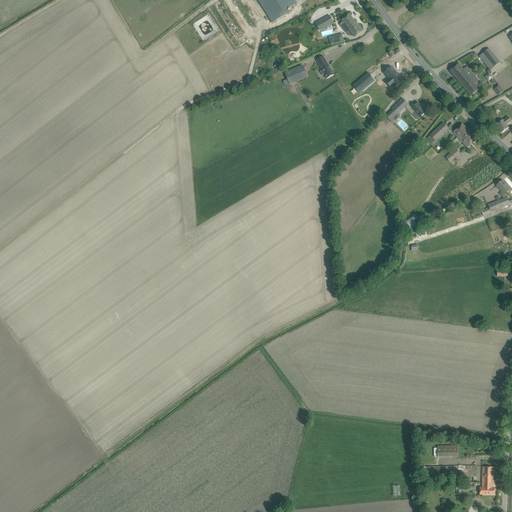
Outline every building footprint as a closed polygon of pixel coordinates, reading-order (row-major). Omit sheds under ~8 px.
[(258,0),(273,23),(290,12),(288,9),(297,4),(294,0),(258,0)] [(349,14),(341,20),(343,22),(350,31),(355,37),(363,31),(362,29),(359,25),(358,25),(349,14)] [(334,23),(330,16),(316,23),(320,31),(334,23)] [(344,42),(342,34),(329,37),(331,45),(344,42)] [(480,57),(478,58),(480,61),(482,60),(491,71),(501,63),(489,49),(479,56),(480,57)] [(333,75),(324,56),(317,60),(322,69),(320,71),(322,75),(325,74),(327,78),(333,75)] [(464,70),(459,64),(450,71),(461,84),(473,74),(467,67),(464,70)] [(303,65),(285,72),(289,81),(307,74),(303,65)] [(392,67),(385,73),(389,79),(386,81),(391,87),(394,84),(396,86),(402,80),(392,67)] [(368,73),(353,86),(360,93),(375,80),(368,73)] [(485,77),(488,81),(493,77),(489,73),(485,77)] [(473,74),(461,84),(471,96),(479,89),(475,83),(478,80),(473,74)] [(489,82),(495,88),(498,85),(492,79),(489,82)] [(493,89),(499,95),(504,91),(498,85),(493,89)] [(399,102),(392,109),(393,110),(398,115),(398,114),(401,111),(405,107),(411,114),(412,114),(414,112),(420,118),(423,115),(427,112),(423,108),(422,108),(418,104),(419,103),(418,103),(416,105),(412,109),(403,99),(399,102)] [(496,125),(502,133),(509,128),(506,124),(511,121),(508,117),(504,120),(503,119),(496,125)] [(431,135),(436,141),(449,129),(444,123),(431,135)] [(459,128),(453,133),(457,138),(461,142),(462,141),(467,148),(472,143),(476,140),(467,129),(463,124),(461,126),(459,128)] [(446,158),(450,162),(460,154),(456,149),(446,158)] [(410,164),(413,160),(417,154),(414,151),(410,157),(406,162),(410,164)] [(495,213),(497,213),(496,211),(510,205),(507,197),(505,195),(511,190),(503,181),(497,186),(502,192),(499,194),(503,198),(500,200),(497,201),(488,205),(490,208),(481,211),(483,216),(495,211),(495,213)] [(421,223),(415,214),(403,221),(409,231),(421,223)] [(507,266),(497,267),(497,277),(504,276),(507,276),(507,270),(507,266)] [(461,454),(458,453),(458,446),(437,446),(437,457),(461,458),(461,454)] [(427,468),(423,468),(423,481),(438,481),(438,477),(476,477),(476,466),(427,467),(427,468)] [(494,481),(493,481),(493,478),(494,478),(494,467),(483,467),(482,488),(480,488),(480,494),(495,495),(495,488),(494,488),(494,481)]
